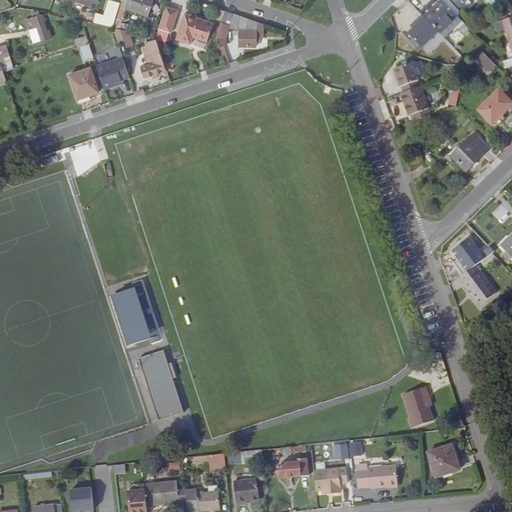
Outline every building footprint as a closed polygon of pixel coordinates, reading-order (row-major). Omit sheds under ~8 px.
[(97,22),(116,26),(123,6),(124,3),(115,0),(113,0),(108,16),(100,13),(97,22)] [(152,16),(158,0),(131,0),(129,8),(152,16)] [(427,20),(444,3),(441,0),(425,0),(417,9),(423,16),(427,20)] [(444,3),(427,20),(440,33),(445,39),(458,26),(462,22),(445,3),(444,3)] [(163,29),(174,33),(182,11),(170,7),(163,29)] [(259,41),(264,42),(264,35),(260,35),(261,23),(230,11),(220,37),(221,40),(222,43),(222,44),(229,42),(228,36),(232,26),(243,30),(243,46),(259,46),(259,41)] [(30,21),(35,36),(41,34),(39,29),(43,27),(47,41),(57,38),(54,31),(51,32),(46,15),(43,15),(42,12),(35,15),(36,18),(30,21)] [(197,37),(211,42),(218,22),(189,13),(179,38),(195,44),(197,37)] [(423,49),(440,33),(427,20),(423,16),(417,22),(419,25),(414,30),(409,34),(423,49)] [(511,18),(503,21),(506,29),(511,48),(511,18)] [(497,32),(506,29),(503,21),(494,24),(497,32)] [(462,22),(458,26),(469,37),(474,32),(462,22)] [(41,34),(44,43),(47,41),(43,27),(39,29),(41,34)] [(129,45),(137,43),(133,30),(119,27),(123,41),(127,40),(129,45)] [(85,47),(87,46),(95,43),(93,37),(83,40),(85,47)] [(151,45),(157,62),(151,64),(145,66),(149,76),(167,71),(171,69),(161,38),(158,39),(148,42),(149,46),(151,45)] [(443,63),(446,61),(449,65),(459,59),(449,47),(448,48),(441,38),(433,44),(444,59),(440,61),(443,63)] [(1,45),(5,57),(10,72),(20,69),(11,42),(1,45)] [(236,44),(229,42),(222,44),(228,64),(241,60),(236,44)] [(90,58),(99,55),(95,43),(87,46),(90,58)] [(157,62),(151,45),(149,46),(145,46),(151,64),(157,62)] [(497,67),(485,54),(477,61),(489,73),(497,67)] [(127,78),(134,75),(128,56),(102,65),(108,87),(127,81),(127,78)] [(0,75),(3,84),(12,80),(10,72),(5,57),(0,58),(0,75)] [(402,88),(404,95),(421,89),(413,64),(395,70),(400,88),(402,88)] [(95,95),(104,91),(96,67),(76,75),(85,102),(96,98),(95,95)] [(405,102),(409,101),(414,116),(416,123),(433,117),(423,88),(421,89),(404,95),(403,95),(405,102)] [(511,94),(506,88),(502,92),(511,102),(511,94)] [(494,127),(511,109),(511,102),(502,92),(481,113),(494,127)] [(405,102),(410,117),(414,116),(409,101),(405,102)] [(467,172),(490,150),(476,135),(453,157),(467,172)] [(44,165),(58,162),(57,156),(43,159),(44,165)] [(511,261),(511,239),(502,249),(507,254),(501,259),(508,266),(511,261)] [(458,271),(464,278),(476,268),(494,254),(489,249),(480,256),(468,241),(452,254),(458,260),(455,263),(460,269),(458,271)] [(464,278),(460,282),(481,308),(498,295),(476,268),(464,278)] [(155,337),(141,286),(117,292),(133,343),(155,337)] [(127,344),(133,343),(117,292),(113,293),(127,344)] [(487,316),(504,303),(500,298),(483,311),(487,316)] [(163,423),(188,415),(169,353),(143,361),(163,423)] [(436,400),(435,391),(413,393),(415,418),(413,418),(414,428),(415,428),(436,425),(434,411),(433,400),(436,400)] [(458,427),(464,425),(461,414),(454,417),(458,427)] [(396,418),(384,437),(393,436),(402,422),(396,418)] [(109,454),(142,447),(140,434),(106,441),(109,454)] [(350,456),(362,456),(361,441),(350,442),(350,456)] [(333,445),(335,460),(349,458),(347,443),(333,445)] [(293,446),(294,453),(313,451),(313,444),(293,446)] [(285,455),(293,454),(294,453),(293,446),(284,447),(285,453),(285,455)] [(436,480),(461,471),(452,447),(428,456),(436,480)] [(237,452),(238,461),(265,459),(263,449),(237,452)] [(230,465),(238,465),(238,461),(237,452),(229,452),(230,465)] [(281,480),(310,478),(309,464),(309,461),(301,462),(301,465),(287,466),(287,468),(280,469),(281,480)] [(370,491),(398,489),(397,469),(369,471),(369,472),(358,473),(359,490),(370,490),(370,491)] [(348,470),(315,473),(318,493),(324,492),(331,491),(331,494),(334,496),(338,496),(341,495),(343,492),(342,485),(349,485),(348,470)] [(179,478),(148,482),(149,490),(151,504),(181,501),(181,503),(191,502),(190,493),(189,483),(180,485),(179,478)] [(262,500),(260,481),(248,482),(250,501),(262,500)] [(250,501),(248,482),(237,483),(239,505),(247,504),(247,502),(250,501)] [(97,511),(96,489),(74,491),(75,511),(84,511),(97,511)] [(151,511),(151,504),(149,490),(132,492),(133,511),(151,511)] [(218,511),(224,511),(223,494),(212,495),(205,495),(205,492),(198,492),(190,493),(191,502),(191,511),(218,511)]
